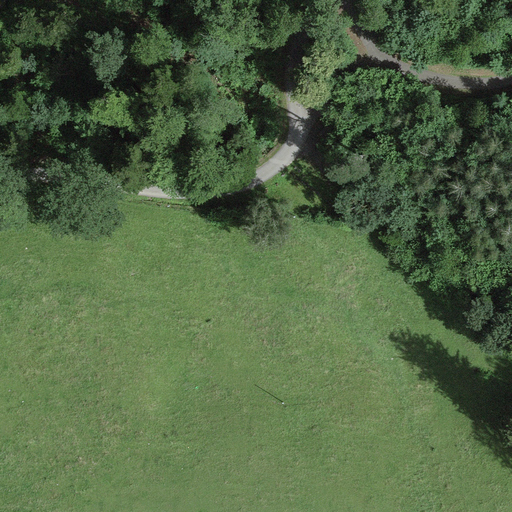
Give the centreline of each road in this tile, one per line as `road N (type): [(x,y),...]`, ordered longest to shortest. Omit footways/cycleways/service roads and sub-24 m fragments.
road 1 (track): [(0,181),(59,173),(132,188),(237,189),(284,159),(299,131)]
road 2 (unclassified): [(348,0),(385,61),(450,82),(511,79)]
road 3 (track): [(299,131),(298,56),(331,0)]
